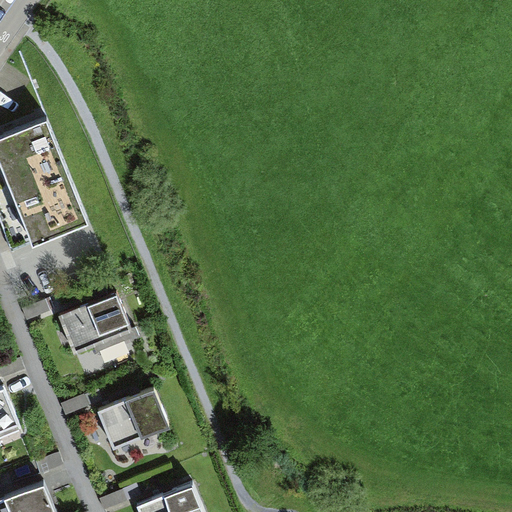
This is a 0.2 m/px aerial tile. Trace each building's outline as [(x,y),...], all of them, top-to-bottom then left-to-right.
[(66,113),(0,139),(42,244),(107,218),(66,113)] [(137,288),(72,315),(87,351),(152,324),(137,288)] [(20,385),(0,392),(0,436),(34,424),(20,385)] [(176,385),(111,409),(125,447),(190,423),(176,385)] [(73,511),(61,480),(0,503),(0,511),(73,511)] [(225,511),(212,480),(151,505),(154,511),(225,511)]
